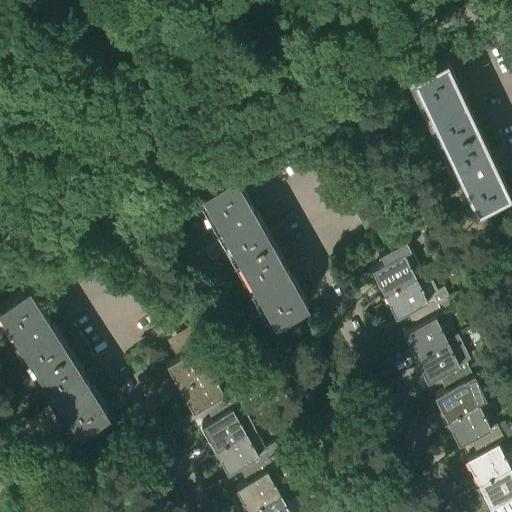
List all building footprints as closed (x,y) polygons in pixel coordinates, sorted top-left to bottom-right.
[(407,73),(423,106),(461,88),(445,55),(407,73)] [(423,106),(438,139),(476,121),(461,88),(423,106)] [(438,139),(454,172),(492,154),(476,121),(438,139)] [(346,149),(335,156),(326,161),(331,170),(352,158),(346,149)] [(508,188),(492,154),(454,172),(470,206),(508,188)] [(358,169),(352,158),(331,170),(338,181),(358,169)] [(358,169),(338,181),(344,192),(365,179),(358,169)] [(197,190),(215,223),(251,202),(233,170),(197,190)] [(371,189),(365,179),(344,192),(350,202),(371,189)] [(371,189),(350,202),(356,212),(377,200),(371,189)] [(383,210),(377,200),(356,212),(362,222),(383,210)] [(215,223),(233,254),(269,234),(251,202),(215,223)] [(362,222),(369,235),(391,223),(383,210),(362,222)] [(233,254),(250,286),(287,265),(269,234),(233,254)] [(414,273),(415,274),(421,271),(405,238),(377,251),(382,260),(371,265),(383,289),(414,273)] [(136,247),(123,256),(117,260),(123,269),(142,256),(136,247)] [(129,279),(149,266),(142,256),(123,269),(129,279)] [(287,265),(250,286),(269,318),(305,298),(287,265)] [(156,276),(149,266),(129,279),(136,289),(156,276)] [(426,297),(415,274),(414,273),(383,289),(395,313),(406,308),(409,315),(436,302),(432,294),(426,297)] [(156,276),(136,289),(143,299),(162,286),(156,276)] [(0,299),(0,316),(12,336),(48,313),(28,282),(0,299)] [(169,296),(162,286),(143,299),(150,309),(169,296)] [(169,296),(150,309),(157,320),(176,307),(169,296)] [(402,328),(414,352),(446,337),(434,313),(440,310),(436,302),(409,315),(413,323),(402,328)] [(157,320),(164,331),(184,318),(176,307),(157,320)] [(48,313),(12,336),(32,367),(67,344),(48,313)] [(458,361),(446,337),(414,352),(426,377),(437,371),(441,379),(468,365),(464,357),(458,361)] [(166,361),(179,384),(210,367),(197,343),(166,361)] [(32,367),(51,397),(87,375),(67,344),(32,367)] [(472,373),(468,365),(441,379),(445,386),(434,392),(446,416),(478,400),(485,397),(473,373),(472,373)] [(223,390),(210,367),(179,384),(192,407),(203,402),(207,409),(233,394),(229,387),(223,390)] [(87,375),(51,397),(71,429),(107,406),(87,375)] [(200,422),(214,446),(245,429),(231,405),(238,402),(233,394),(207,409),(211,416),(200,422)] [(489,424),(478,400),(446,416),(458,440),(468,435),(472,443),(500,429),(496,421),(489,424)] [(258,451),(245,429),(214,446),(227,469),(237,463),(241,470),(268,456),(263,448),(258,451)] [(500,429),(472,443),(476,449),(465,455),(477,479),(511,462),(511,446),(503,451),(497,440),(503,436),(500,429)] [(235,484),(248,507),(285,487),(280,477),(281,477),(279,474),(278,474),(271,462),(283,456),(280,449),(268,456),(241,470),(245,478),(235,484)] [(0,471),(15,460),(7,451),(0,456),(0,471)] [(23,471),(20,467),(15,460),(0,471),(0,481),(4,487),(23,471)] [(511,462),(477,479),(489,503),(494,501),(498,509),(511,501),(511,462)] [(285,487),(248,507),(250,511),(312,511),(315,511),(310,502),(301,508),(288,485),(285,487)] [(59,488),(54,491),(27,505),(30,511),(64,511),(59,498),(59,488)]
